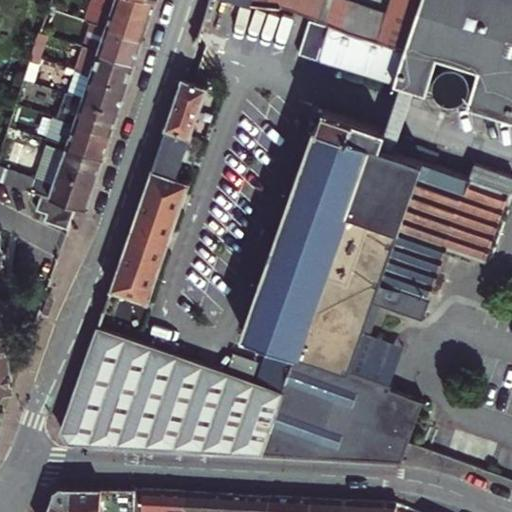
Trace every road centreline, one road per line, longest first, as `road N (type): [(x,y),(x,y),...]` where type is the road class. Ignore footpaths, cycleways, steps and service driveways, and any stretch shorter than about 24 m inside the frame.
road 1 (residential): [(18,460),(394,478),(455,490),(505,511)]
road 2 (tertiary): [(183,0),(18,460)]
